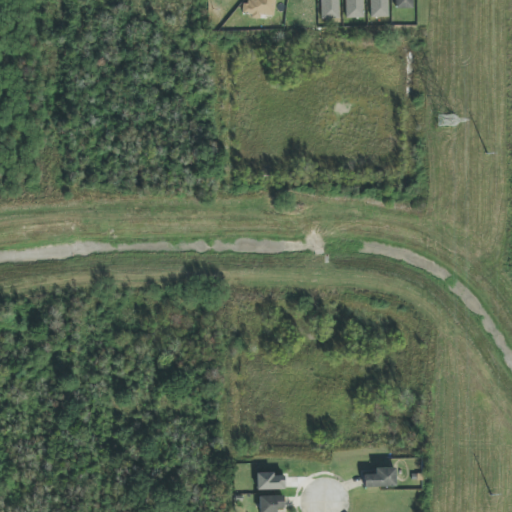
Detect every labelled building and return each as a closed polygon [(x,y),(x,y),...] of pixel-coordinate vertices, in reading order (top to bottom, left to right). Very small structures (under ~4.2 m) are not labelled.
[(274,16),(275,0),(252,0),(253,3),(242,2),(242,16),(259,17),(259,15),(274,16)] [(339,19),(338,0),(321,0),(322,19),(339,19)] [(363,18),(362,0),(345,0),(346,18),(363,18)] [(387,0),(371,0),(372,18),(388,17),(387,0)] [(412,0),(395,0),(396,9),(412,9),(412,0)] [(395,468),(374,468),(374,474),(363,475),(364,488),(395,487),(395,468)] [(274,473),(256,473),(256,490),(284,490),(284,476),(274,476),(274,473)] [(283,496),(259,496),(259,511),(275,511),(276,509),(284,509),(283,496)]
